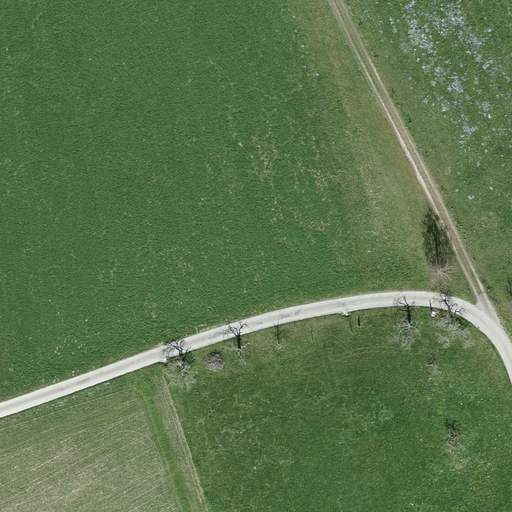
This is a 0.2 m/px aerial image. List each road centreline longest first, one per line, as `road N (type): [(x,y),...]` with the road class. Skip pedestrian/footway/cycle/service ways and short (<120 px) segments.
road 1 (track): [(0,409),(267,317),(379,298),(437,298),(492,325)]
road 2 (track): [(339,0),(492,325)]
